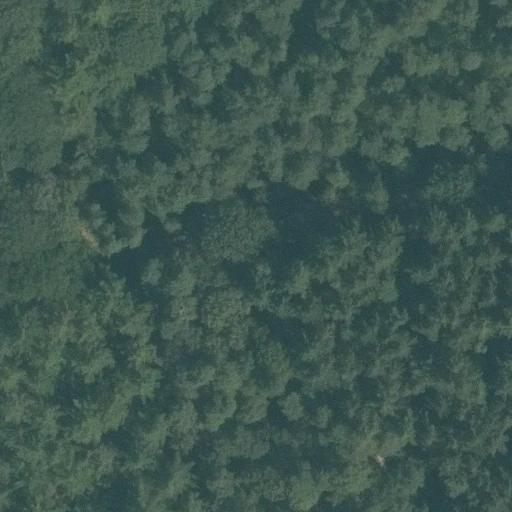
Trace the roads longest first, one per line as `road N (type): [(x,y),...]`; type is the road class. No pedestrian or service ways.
road 1 (track): [(224,237),(238,269),(415,511)]
road 2 (track): [(224,237),(511,187)]
road 3 (track): [(151,0),(77,132),(73,254)]
road 4 (track): [(73,254),(224,237)]
